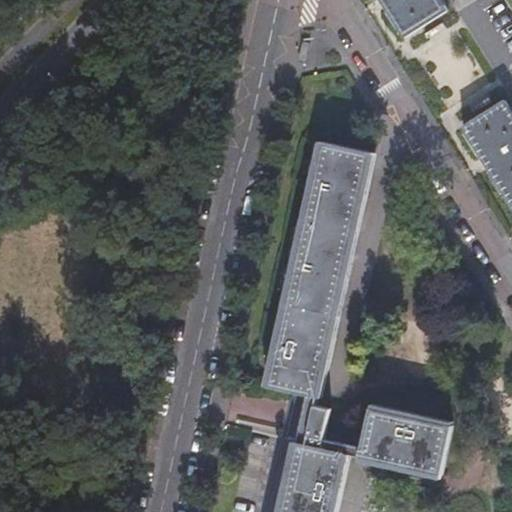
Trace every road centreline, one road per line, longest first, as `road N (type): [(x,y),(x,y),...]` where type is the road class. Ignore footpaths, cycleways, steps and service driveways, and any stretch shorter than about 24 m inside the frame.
road 1 (secondary): [(278,0),(162,511)]
road 2 (unclassified): [(331,0),(511,283)]
road 3 (secondary): [(0,113),(106,0)]
